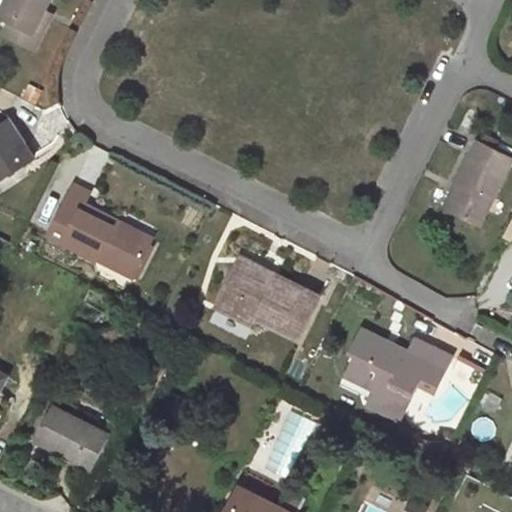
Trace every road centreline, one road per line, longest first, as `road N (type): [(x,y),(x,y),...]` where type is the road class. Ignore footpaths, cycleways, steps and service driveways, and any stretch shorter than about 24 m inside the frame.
road 1 (residential): [(491,0),(366,256),(94,118),(86,69),(118,0)]
road 2 (unknown): [(474,327),(366,256)]
